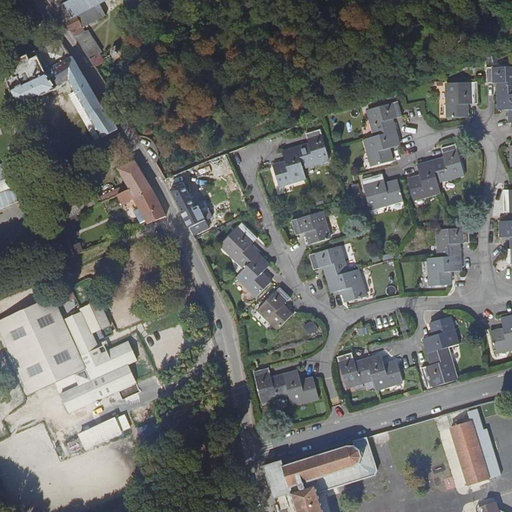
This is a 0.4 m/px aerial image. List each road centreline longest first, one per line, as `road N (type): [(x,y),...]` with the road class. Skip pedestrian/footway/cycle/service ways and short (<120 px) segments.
road 1 (residential): [(36,0),(158,186),(224,318),(254,454)]
road 2 (residential): [(415,146),(461,130),(487,142),(491,296)]
road 3 (residential): [(264,152),(242,166),(293,280),(341,324)]
road 4 (residential): [(511,378),(339,429)]
road 5 (residential): [(491,296),(393,304),(341,324)]
